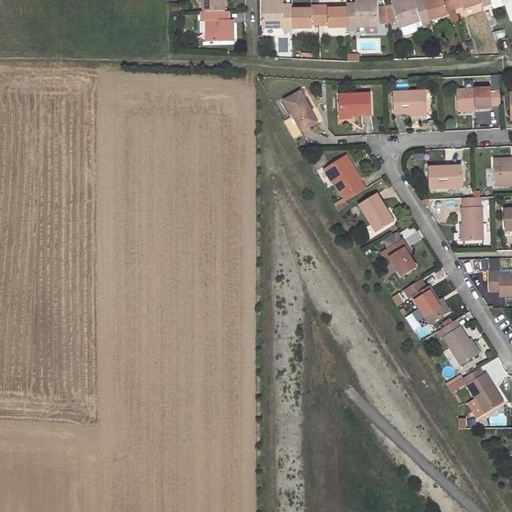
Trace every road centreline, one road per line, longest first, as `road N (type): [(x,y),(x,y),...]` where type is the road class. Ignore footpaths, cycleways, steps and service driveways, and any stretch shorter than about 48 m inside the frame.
road 1 (track): [(511,63),(331,71),(229,61),(0,60)]
road 2 (residential): [(511,363),(390,165),(407,142),(511,136)]
